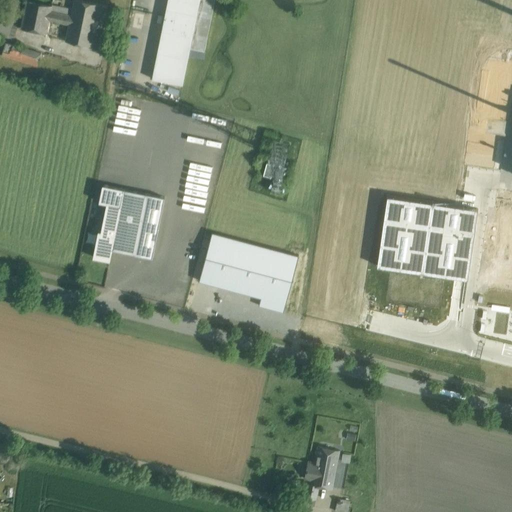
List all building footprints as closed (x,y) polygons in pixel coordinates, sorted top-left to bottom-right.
[(107,6),(79,0),(73,0),(72,10),(70,20),(69,24),(65,41),(98,48),(107,6)] [(167,0),(152,79),(183,85),(190,48),(199,0),(167,0)] [(199,0),(190,48),(204,51),(214,0),(199,0)] [(51,7),(26,2),(21,28),(46,33),(49,20),(69,24),(70,20),(72,10),(52,6),(51,7)] [(12,45),(5,43),(1,56),(8,58),(12,45)] [(33,51),(12,45),(8,58),(29,64),(33,51)] [(41,53),(33,51),(29,64),(37,66),(41,53)] [(275,165),(266,163),(263,175),(272,178),(275,165)] [(100,202),(107,203),(108,203),(120,205),(123,189),(103,185),(100,202)] [(147,193),(123,189),(120,205),(121,205),(115,234),(112,249),(135,253),(147,193)] [(164,197),(147,193),(135,253),(152,257),(164,197)] [(120,205),(108,203),(107,203),(102,231),(115,234),(121,205),(120,205)] [(102,231),(99,231),(94,257),(110,260),(112,249),(115,234),(102,231)] [(299,256),(212,232),(199,281),(260,297),(258,305),(283,312),(299,256)] [(511,252),(486,252),(486,261),(511,261),(511,252)] [(339,450),(317,446),(314,464),(326,466),(325,470),(329,471),(329,472),(335,473),(339,450)] [(346,471),(350,454),(341,452),(337,469),(346,471)] [(326,466),(314,464),(310,484),(319,486),(332,488),(335,473),(329,472),(329,471),(325,470),(326,466)] [(319,486),(310,484),(307,483),(304,497),(316,499),(319,486)] [(350,501),(338,498),(337,505),(348,508),(350,501)]
